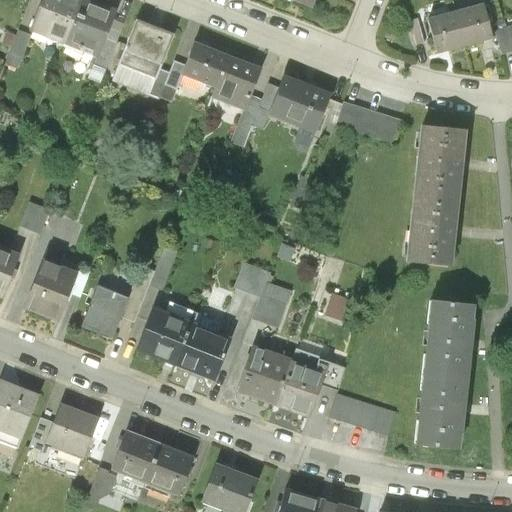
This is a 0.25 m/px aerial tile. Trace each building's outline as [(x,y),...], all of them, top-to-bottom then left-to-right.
[(37,0),(27,25),(62,40),(77,0),(37,0)] [(92,0),(77,0),(62,40),(96,54),(103,36),(114,9),(92,0)] [(475,0),(453,6),(463,42),(490,35),(481,0),(475,0)] [(425,13),(434,50),(463,42),(453,6),(425,13)] [(416,17),(405,20),(412,44),(423,41),(416,17)] [(495,20),(498,28),(506,25),(503,17),(495,20)] [(171,34),(134,19),(116,66),(152,81),(158,66),(171,34)] [(494,29),(500,51),(511,47),(511,46),(506,25),(498,28),(494,29)] [(385,27),(382,37),(391,41),(395,31),(385,27)] [(29,33),(18,29),(4,63),(16,67),(29,33)] [(115,41),(103,36),(96,54),(92,63),(104,68),(115,41)] [(225,51),(193,38),(183,63),(180,71),(212,84),(225,51)] [(225,51),(212,84),(207,94),(242,108),(248,93),(259,64),(225,51)] [(173,86),(180,71),(183,63),(172,58),(168,70),(163,82),(173,86)] [(158,66),(152,81),(148,92),(158,96),(163,82),(168,70),(158,66)] [(278,86),(268,112),(299,124),(294,136),(293,141),(293,145),(296,148),(300,150),(304,149),(308,146),(309,142),(327,95),(282,77),(278,86)] [(261,128),(268,112),(278,86),(268,82),(261,98),(251,124),(261,128)] [(251,124),(261,98),(248,93),(242,108),(229,141),(242,146),(251,124)] [(401,119),(342,101),(334,125),(394,143),(401,119)] [(418,119),(412,186),(456,191),(459,164),(463,123),(418,119)] [(349,142),(342,140),(337,156),(344,158),(349,142)] [(300,175),(288,205),(299,209),(310,179),(300,175)] [(213,191),(202,186),(197,197),(208,201),(213,191)] [(456,191),(412,186),(405,256),(449,261),(452,231),(456,191)] [(28,201),(19,225),(39,233),(49,208),(28,201)] [(280,241),(275,255),(289,260),(294,245),(280,241)] [(0,244),(0,294),(2,295),(19,252),(0,244)] [(153,270),(147,284),(160,289),(175,250),(163,245),(153,270)] [(40,258),(22,305),(56,318),(67,288),(74,271),(40,258)] [(233,286),(259,296),(264,281),(268,271),(242,261),(233,286)] [(126,293),(118,315),(133,321),(147,284),(153,270),(138,264),(126,293)] [(74,271),(67,288),(79,293),(88,270),(76,265),(74,271)] [(126,293),(94,281),(78,324),(110,336),(118,315),(126,293)] [(259,296),(251,317),(277,326),(290,291),(264,281),(259,296)] [(162,307),(152,303),(133,347),(172,363),(190,319),(194,309),(166,298),(162,307)] [(473,303),(428,298),(421,367),(465,372),(473,303)] [(230,335),(190,319),(172,363),(212,379),(230,335)] [(252,341),(235,390),(272,402),(287,358),(289,354),(252,341)] [(322,370),(287,358),(272,402),(307,414),(318,382),(322,370)] [(326,358),(322,370),(318,382),(336,388),(345,365),(326,358)] [(465,372),(421,367),(413,444),(458,449),(462,409),(465,372)] [(37,394),(0,379),(0,443),(15,449),(37,394)] [(395,412),(336,393),(329,416),(387,435),(395,412)] [(95,415),(58,401),(50,422),(43,440),(81,454),(95,415)] [(43,440),(50,422),(40,418),(29,447),(39,451),(43,440)] [(162,442),(128,428),(112,468),(146,482),(162,442)] [(162,442),(146,482),(179,495),(195,455),(162,442)] [(242,511),(256,477),(215,461),(200,499),(234,511),(242,511)] [(116,475),(96,466),(85,493),(98,498),(109,493),(116,475)] [(315,511),(319,501),(285,491),(278,511),(315,511)] [(319,500),(319,501),(315,511),(354,511),(355,510),(319,500)]
